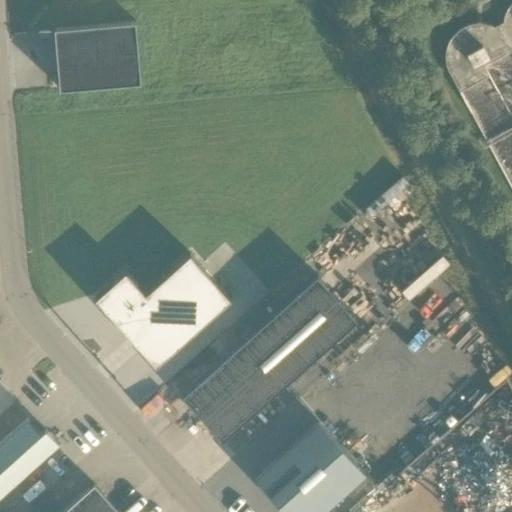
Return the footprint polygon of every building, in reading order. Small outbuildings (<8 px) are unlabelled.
[(60,88),(141,81),(136,20),(55,27),(60,88)] [(469,51),(476,63),(492,55),(485,42),(469,51)] [(191,253),(146,293),(126,270),(95,298),(156,366),(232,298),(191,253)] [(318,274),(182,395),(222,440),(358,319),(318,274)] [(0,496),(31,468),(59,443),(46,428),(41,432),(28,417),(0,442),(0,496)] [(319,420),(256,476),(287,511),(321,511),(366,473),(319,420)] [(121,511),(94,482),(61,511),(121,511)]
